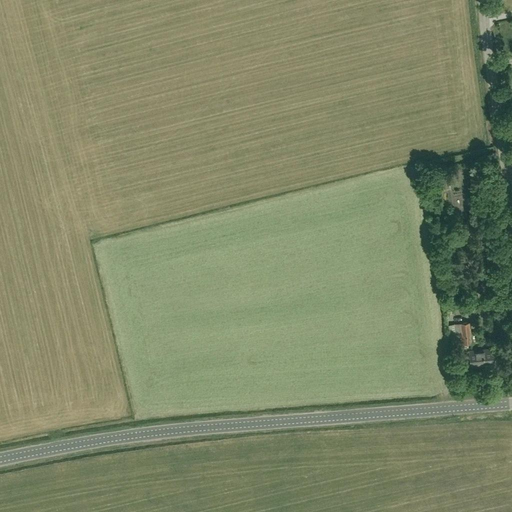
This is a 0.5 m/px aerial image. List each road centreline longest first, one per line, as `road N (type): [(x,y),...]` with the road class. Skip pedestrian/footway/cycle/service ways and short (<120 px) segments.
road 1 (tertiary): [(0,459),(171,431),(511,403)]
road 2 (unclassified): [(511,219),(482,0)]
